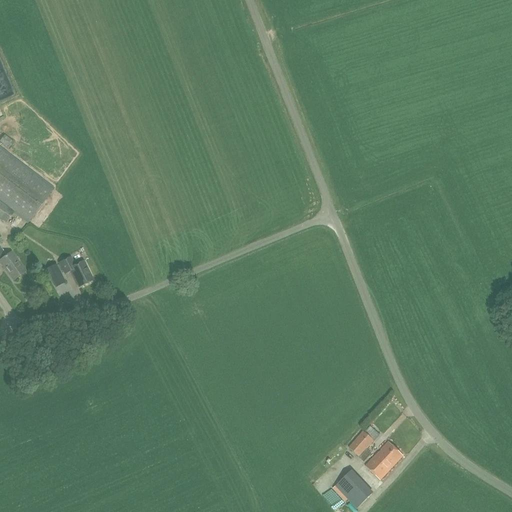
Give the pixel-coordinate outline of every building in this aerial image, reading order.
[(29,222),(53,190),(0,149),(0,217),(6,222),(15,211),(29,222)] [(7,256),(0,245),(0,244),(4,241),(0,236),(0,262),(13,281),(26,272),(12,253),(7,256)] [(76,265),(72,257),(58,263),(64,275),(71,272),(79,288),(94,280),(84,261),(76,265)] [(62,275),(56,264),(46,269),(52,280),(56,288),(66,282),(62,275)] [(366,463),(372,455),(366,450),(374,441),(364,432),(349,449),(366,463)] [(381,481),(404,457),(389,443),(366,468),(381,481)] [(325,482),(338,472),(334,467),(321,477),(325,482)] [(357,509),(372,495),(350,473),(335,487),(357,509)]
